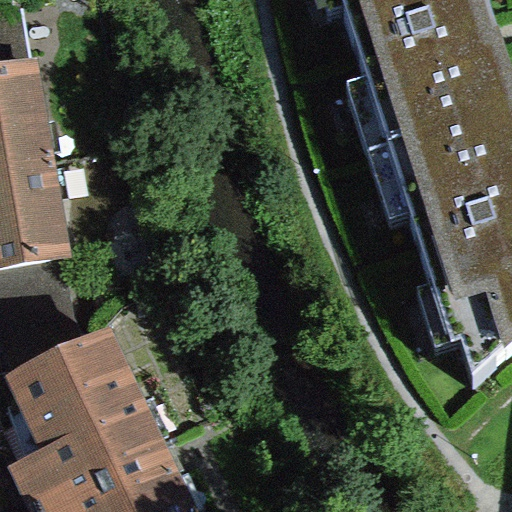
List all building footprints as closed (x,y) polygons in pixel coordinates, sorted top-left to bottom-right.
[(339,0),(452,351),(462,348),(474,390),(511,356),(511,105),(478,0),(339,0)] [(0,64),(31,60),(22,2),(0,5),(0,64)] [(40,59),(31,60),(0,64),(0,270),(67,260),(73,259),(61,184),(55,149),(40,59)] [(0,343),(79,330),(67,260),(0,270),(0,343)] [(191,511),(112,340),(11,387),(46,462),(17,476),(33,511),(191,511)]
